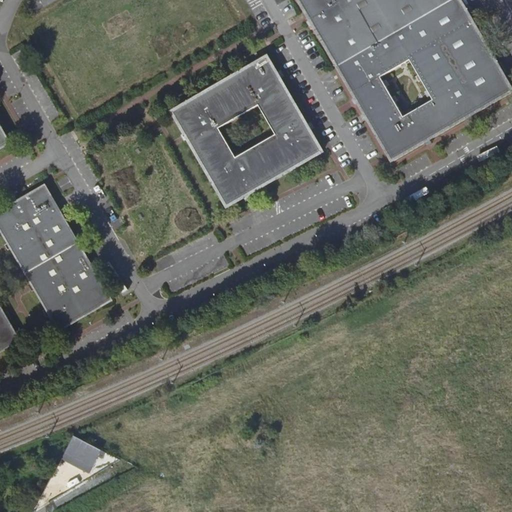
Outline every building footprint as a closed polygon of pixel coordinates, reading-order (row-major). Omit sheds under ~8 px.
[(299,0),(315,27),(362,0),(299,0)] [(502,70),(481,33),(478,27),(472,18),(470,13),(461,0),(362,0),(315,27),(358,101),(392,161),(511,92),(511,86),(505,75),(502,70)] [(263,187),(324,152),(309,127),(278,74),(268,56),(172,112),(186,137),(227,208),(247,196),(263,187)] [(0,150),(12,143),(0,123),(0,150)] [(113,301),(46,185),(0,211),(0,229),(9,245),(33,287),(48,312),(59,331),(113,301)] [(7,316),(0,304),(0,353),(21,341),(7,316)] [(93,467),(102,450),(74,436),(65,452),(93,467)] [(93,467),(65,452),(62,459),(90,474),(93,467)] [(87,480),(84,475),(72,483),(74,487),(87,480)]
